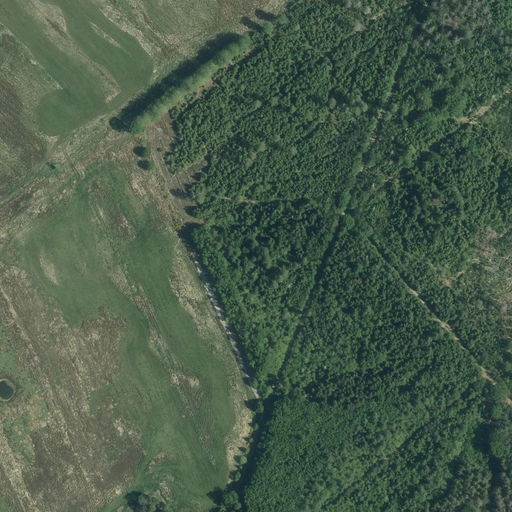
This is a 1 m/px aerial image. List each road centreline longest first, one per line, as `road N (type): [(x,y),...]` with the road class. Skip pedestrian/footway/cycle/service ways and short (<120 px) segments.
road 1 (track): [(230,511),(344,213)]
road 2 (track): [(344,213),(429,0)]
road 3 (track): [(344,213),(487,375)]
road 4 (track): [(369,189),(511,85)]
